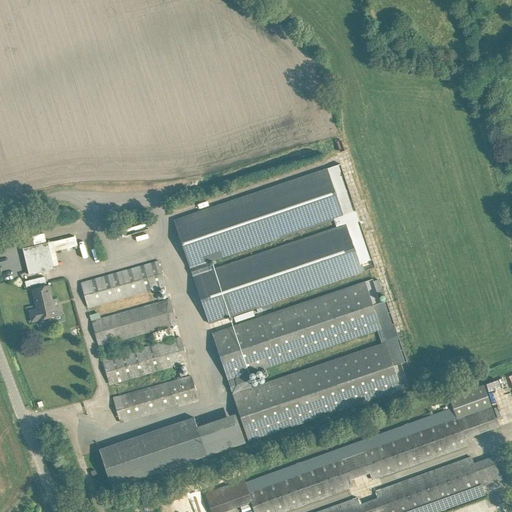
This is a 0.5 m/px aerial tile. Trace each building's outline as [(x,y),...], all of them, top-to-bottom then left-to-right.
[(338,164),(174,220),(190,267),(209,261),(334,219),(354,212),(338,164)] [(209,261),(190,267),(209,324),(362,273),(359,264),(372,259),(356,211),(354,212),(334,219),(336,227),(212,269),(209,261)] [(47,243),(33,246),(23,249),(29,275),(54,269),(47,243)] [(80,282),(87,307),(165,285),(158,260),(80,282)] [(373,279),(212,333),(229,381),(248,375),(378,331),(369,306),(381,303),(373,279)] [(49,286),(43,287),(33,289),(38,310),(30,312),(32,321),(56,316),(49,286)] [(91,321),(98,345),(176,323),(169,299),(91,321)] [(248,375),(229,381),(249,441),(409,387),(401,363),(407,361),(386,301),(381,303),(369,306),(378,331),(382,343),(252,387),(248,375)] [(102,359),(109,383),(187,361),(180,337),(102,359)] [(113,398),(120,422),(198,400),(191,376),(113,398)] [(243,479),(205,492),(211,511),(224,511),(251,502),(254,511),(284,511),(354,487),(352,480),(370,473),(373,480),(468,446),(465,439),(499,426),(484,385),(449,397),(453,407),(246,482),(243,479)] [(194,417),(99,449),(112,487),(207,455),(194,417)] [(409,511),(501,479),(493,456),(474,463),(472,456),(376,491),(379,497),(360,504),(357,497),(316,511),(409,511)]
